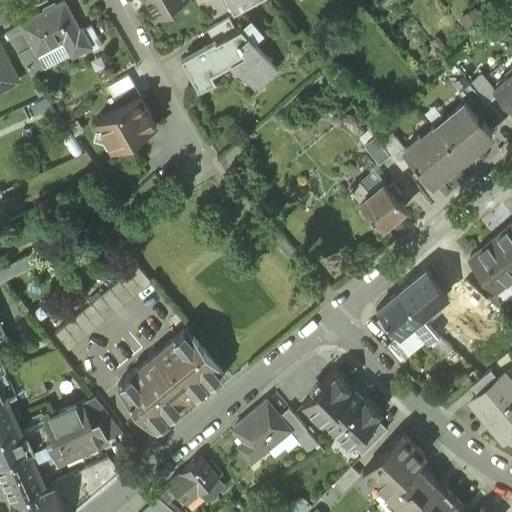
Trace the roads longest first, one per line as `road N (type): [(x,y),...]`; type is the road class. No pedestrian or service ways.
road 1 (residential): [(331,317),(103,511)]
road 2 (residential): [(511,478),(455,441),(331,317)]
road 3 (residential): [(511,158),(331,317)]
road 4 (residential): [(112,0),(198,157)]
